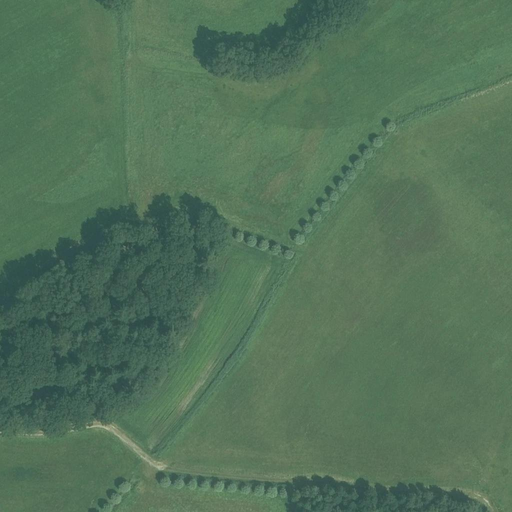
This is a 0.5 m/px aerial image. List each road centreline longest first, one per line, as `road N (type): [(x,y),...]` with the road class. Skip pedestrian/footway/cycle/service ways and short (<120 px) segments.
road 1 (track): [(0,430),(109,426),(165,468),(453,492),(483,499),(492,511)]
road 2 (track): [(300,246),(201,212),(173,212),(95,233),(0,296)]
